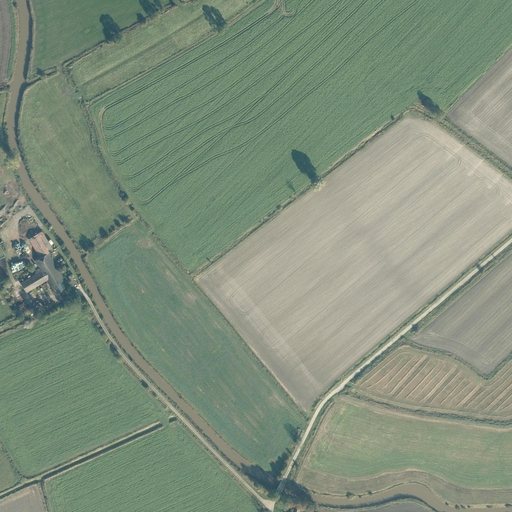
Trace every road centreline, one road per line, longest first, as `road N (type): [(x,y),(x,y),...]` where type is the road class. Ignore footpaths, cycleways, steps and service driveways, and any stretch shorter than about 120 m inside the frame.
road 1 (unclassified): [(511,240),(327,399),(269,506)]
road 2 (unclassified): [(58,251),(124,360),(269,506)]
road 3 (track): [(511,174),(414,100)]
